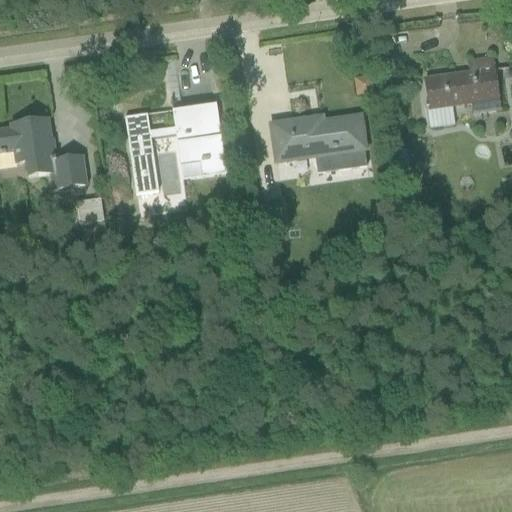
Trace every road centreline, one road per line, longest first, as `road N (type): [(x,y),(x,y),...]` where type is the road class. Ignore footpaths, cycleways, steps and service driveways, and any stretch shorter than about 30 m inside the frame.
road 1 (track): [(0,508),(511,435)]
road 2 (residential): [(0,64),(448,0)]
